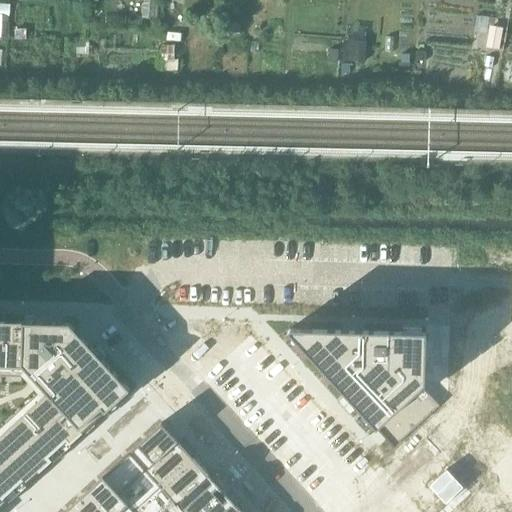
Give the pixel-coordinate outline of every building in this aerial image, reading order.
[(501,47),(505,26),(493,24),(490,44),(501,47)] [(364,58),(366,40),(347,38),(345,56),(364,58)] [(205,251),(229,251),(228,228),(205,229),(205,251)] [(0,505),(128,389),(69,322),(0,320),(0,376),(21,377),(43,399),(0,438),(0,505)] [(340,329),(290,328),(286,330),(393,447),(440,406),(422,386),(424,383),(426,331),(364,330),(364,334),(340,333),(340,329)] [(137,444),(128,452),(145,470),(153,463),(177,441),(161,423),(137,444)] [(177,441),(153,463),(168,479),(192,457),(177,441)] [(192,457),(168,479),(183,496),(207,474),(192,457)] [(207,474),(183,496),(198,511),(199,511),(223,491),(207,474)] [(102,476),(84,492),(102,511),(118,511),(127,504),(102,476)] [(223,491),(199,511),(233,511),(238,507),(223,491)] [(102,511),(84,492),(69,506),(74,511),(102,511)]
